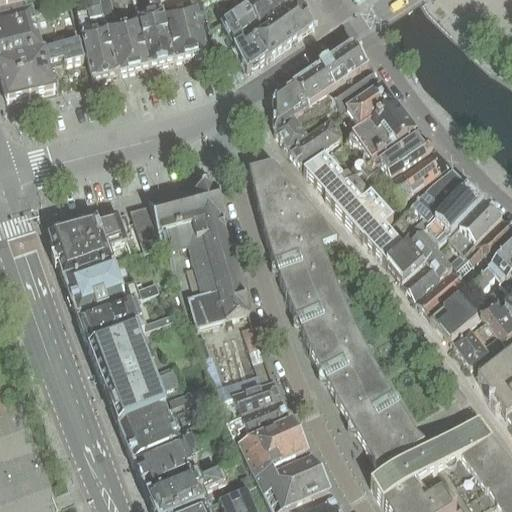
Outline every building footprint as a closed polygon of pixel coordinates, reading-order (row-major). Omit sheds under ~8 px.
[(0,0),(0,26),(25,19),(20,0),(0,0)] [(54,0),(44,0),(47,13),(57,11),(54,0)] [(149,73),(138,28),(116,33),(108,0),(98,0),(118,81),(149,73)] [(140,12),(136,0),(129,0),(134,14),(140,12)] [(137,24),(138,28),(149,73),(175,67),(163,22),(160,10),(157,0),(146,0),(150,13),(152,12),(154,19),(137,24)] [(194,2),(193,0),(157,0),(160,10),(188,3),(187,0),(190,0),(192,2),(194,2)] [(232,18),(233,20),(246,12),(264,0),(199,0),(203,10),(213,3),(227,7),(232,3),(239,13),(232,18)] [(257,29),(261,35),(274,27),(297,10),(296,9),(296,8),(290,0),(264,0),(246,12),(257,29)] [(98,1),(87,3),(89,11),(100,9),(98,1)] [(302,17),(297,10),(274,27),(289,49),(313,33),(302,16),(302,17)] [(257,29),(246,12),(233,20),(220,29),(230,49),(247,42),(245,37),(257,29)] [(163,22),(175,67),(207,59),(195,14),(163,22)] [(87,17),(76,19),(90,79),(92,87),(117,81),(106,37),(92,40),(87,17)] [(32,18),(25,19),(0,26),(0,67),(42,56),(32,18)] [(261,35),(250,43),(265,66),(289,49),(274,27),(261,35)] [(66,49),(77,46),(74,36),(64,39),(66,49)] [(249,77),(265,66),(250,43),(233,55),(243,75),(249,77)] [(79,46),(42,56),(0,67),(0,85),(6,108),(54,96),(51,82),(65,78),(64,71),(84,65),(79,46)] [(322,73),(338,94),(366,74),(351,53),(322,73)] [(293,92),(310,114),(338,94),(322,73),(293,92)] [(330,109),(339,122),(379,93),(367,75),(366,74),(338,94),(310,114),(293,125),(302,137),(330,118),(326,112),(330,109)] [(272,138),(273,138),(293,125),(310,114),(293,92),(274,104),(272,110),(272,138)] [(393,114),(380,95),(379,93),(339,122),(349,137),(354,133),(358,139),(393,114)] [(360,177),(369,171),(413,141),(393,114),(358,139),(348,146),(363,169),(351,176),(354,182),(360,178),(360,177)] [(273,138),(287,158),(307,144),(307,143),(306,144),(301,137),(302,137),(293,125),(273,138)] [(296,170),(300,174),(342,147),(339,143),(329,128),(307,143),(307,144),(287,158),(296,170)] [(413,141),(369,171),(360,177),(360,178),(366,187),(381,177),(389,189),(432,160),(414,142),(413,141)] [(324,204),(343,225),(373,205),(354,184),(335,156),(303,178),(325,203),(324,204)] [(447,176),(434,162),(386,195),(400,211),(447,176)] [(339,251),(274,174),(273,174),(272,173),(271,173),(270,172),(268,173),(247,178),(269,259),(322,254),(335,249),(338,251),(339,251)] [(409,214),(389,235),(404,253),(406,251),(422,237),(467,195),(465,193),(450,179),(432,195),(410,216),(409,214)] [(199,302),(187,306),(195,336),(248,321),(221,223),(223,223),(214,193),(191,200),(192,201),(151,211),(159,233),(165,253),(167,260),(187,255),(199,297),(197,298),(199,302)] [(484,211),(467,195),(422,237),(435,253),(484,211)] [(363,246),(385,271),(402,255),(383,233),(392,226),(373,205),(343,225),(362,247),(363,246)] [(151,211),(129,218),(142,260),(165,253),(159,233),(151,211)] [(450,276),(466,261),(502,228),(500,226),(484,211),(435,253),(435,254),(436,257),(446,248),(458,261),(447,272),(450,276)] [(129,238),(127,231),(129,230),(125,219),(96,227),(111,267),(112,267),(113,264),(109,252),(119,249),(120,250),(127,247),(125,241),(128,240),(129,238)] [(111,269),(111,267),(96,227),(95,227),(95,226),(88,228),(88,229),(51,239),(48,244),(63,286),(111,269)] [(511,236),(502,228),(466,261),(473,269),(482,262),(489,269),(511,247),(511,236)] [(435,253),(422,237),(406,251),(425,273),(403,294),(414,308),(450,276),(447,272),(436,257),(435,254),(435,253)] [(406,251),(404,253),(402,255),(385,271),(403,294),(425,273),(406,251)] [(471,290),(474,293),(480,300),(495,286),(499,291),(506,286),(507,288),(511,283),(511,251),(482,279),(471,290)] [(285,303),(309,357),(355,335),(333,285),(322,254),(269,259),(285,303)] [(458,286),(473,269),(466,261),(450,276),(414,308),(431,327),(458,305),(468,297),(458,286)] [(116,310),(117,314),(133,308),(159,299),(155,289),(137,295),(134,287),(120,292),(111,269),(63,286),(77,324),(116,310)] [(506,286),(499,291),(498,292),(511,307),(511,308),(502,317),(505,319),(511,311),(511,283),(507,288),(506,286)] [(476,328),(458,305),(431,327),(449,349),(476,328)] [(142,331),(133,308),(117,314),(79,326),(90,358),(136,341),(143,337),(175,326),(174,320),(142,331)] [(505,355),(511,349),(511,329),(505,319),(502,317),(496,308),(478,320),(505,355)] [(252,332),(241,335),(252,370),(262,367),(252,332)] [(370,365),(355,335),(309,357),(334,403),(355,391),(362,388),(363,387),(365,385),(366,384),(368,382),(369,381),(369,379),(370,375),(370,373),(371,372),(370,370),(370,368),(369,366),(370,365)] [(470,376),(489,361),(469,338),(452,352),(470,376)] [(139,348),(136,341),(90,358),(106,399),(152,381),(147,369),(153,366),(146,346),(139,348)] [(215,408),(270,390),(262,367),(252,370),(255,380),(220,392),(203,342),(195,345),(215,408)] [(511,355),(477,384),(505,423),(511,418),(511,355)] [(402,466),(404,470),(409,467),(407,463),(405,460),(423,449),(416,442),(398,412),(398,411),(399,410),(399,409),(399,408),(399,406),(398,405),(397,404),(396,403),(395,403),(394,403),(393,402),(392,403),(380,384),(370,365),(369,366),(370,368),(370,370),(371,372),(370,373),(370,375),(369,379),(369,381),(368,382),(366,384),(365,385),(363,387),(362,388),(355,391),(400,463),(402,466)] [(106,399),(119,434),(165,416),(158,399),(179,392),(173,376),(153,384),(152,381),(106,399)] [(241,423),(281,408),(273,389),(270,390),(215,408),(220,418),(236,412),(241,423)] [(168,405),(171,413),(207,400),(204,391),(168,405)] [(400,463),(355,391),(334,403),(337,408),(373,468),(376,478),(400,463)] [(247,446),(249,445),(289,427),(281,408),(241,423),(226,430),(232,442),(238,440),(236,436),(242,433),(247,445),(247,446)] [(119,434),(133,470),(180,451),(165,416),(119,434)] [(382,511),(383,511),(511,511),(511,471),(504,460),(492,444),(478,425),(464,434),(449,443),(409,467),(396,475),(370,491),(382,511)] [(289,427),(249,445),(247,446),(247,445),(235,449),(254,486),(267,480),(271,476),(306,461),(289,427)] [(133,470),(148,506),(196,485),(189,468),(198,465),(190,446),(180,451),(133,470)] [(254,486),(256,489),(267,511),(300,511),(329,500),(309,467),(306,461),(271,476),(267,480),(254,486)] [(148,506),(150,511),(203,511),(204,511),(198,500),(227,487),(222,475),(235,469),(233,464),(204,476),(207,481),(196,485),(148,506)] [(252,492),(247,481),(239,484),(240,488),(234,490),(237,499),(246,495),(252,492)] [(237,499),(220,506),(222,511),(253,511),(246,495),(237,499)] [(336,511),(329,500),(300,511),(336,511)]
